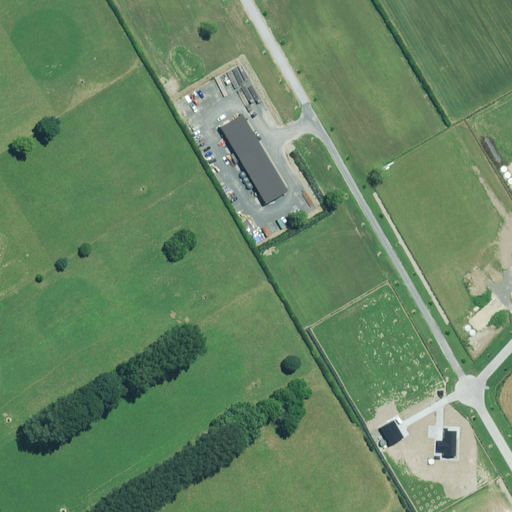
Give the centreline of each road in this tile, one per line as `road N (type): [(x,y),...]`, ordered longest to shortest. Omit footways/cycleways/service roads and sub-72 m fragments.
road 1 (unknown): [(469,390),(318,134),(299,128),(268,141)]
road 2 (residential): [(511,462),(469,390),(511,343)]
